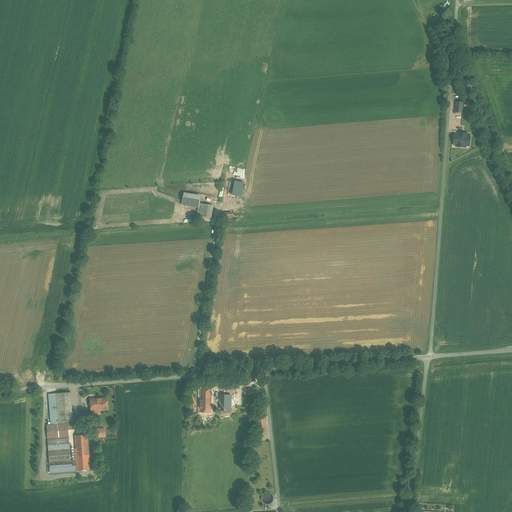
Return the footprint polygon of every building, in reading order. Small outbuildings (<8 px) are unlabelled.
[(463,103),(456,102),(455,112),(462,113),(463,103)] [(465,146),(469,146),(470,136),(467,136),(467,134),(459,133),(458,135),(454,134),(453,145),(456,145),(456,147),(465,148),(465,146)] [(200,196),(185,193),(183,204),(199,207),(199,204),(200,196)] [(213,206),(199,204),(199,207),(197,216),(211,218),(213,206)] [(212,357),(203,356),(202,367),(211,368),(212,357)] [(236,381),(224,382),(224,390),(225,392),(237,391),(236,381)] [(212,390),(200,390),(200,412),(212,413),(212,390)] [(71,392),(56,394),(59,424),(73,423),(71,392)] [(56,394),(48,394),(51,425),(59,424),(56,394)] [(98,399),(95,400),(91,400),(92,411),(98,410),(98,411),(108,410),(107,398),(98,399)] [(264,417),(255,418),(257,435),(266,434),(264,417)] [(59,424),(51,425),(47,425),(48,440),(69,438),(68,430),(74,430),(73,423),(59,424)] [(104,429),(96,430),(97,437),(105,437),(104,429)] [(69,438),(48,440),(50,473),(79,471),(90,470),(89,456),(88,435),(75,436),(76,449),(75,449),(75,460),(70,460),(69,438)] [(273,501),(273,498),(273,496),(272,494),(270,493),(267,493),(265,493),(263,494),(262,496),(261,499),(262,501),(263,503),(265,504),(267,505),(270,504),(272,503),(273,501)]
